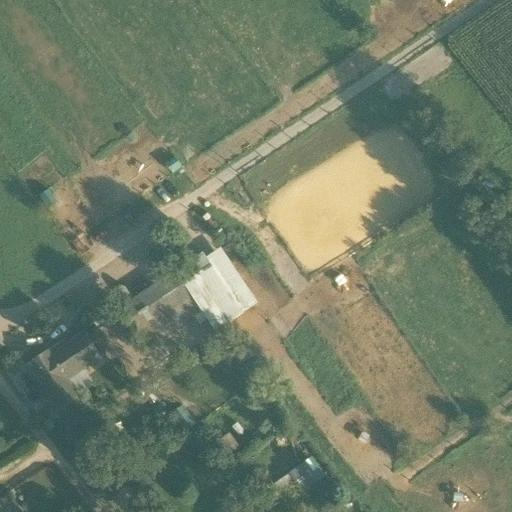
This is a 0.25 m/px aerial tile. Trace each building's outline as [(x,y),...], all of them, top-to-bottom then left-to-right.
[(206,260),(225,288),(238,279),(219,251),(206,260)] [(215,334),(243,315),(225,288),(206,260),(202,255),(177,272),(194,297),(191,299),(200,312),(215,334)] [(126,326),(134,337),(191,299),(194,297),(177,272),(117,313),(124,322),(121,325),(123,328),(126,326)] [(256,306),(238,279),(225,288),(243,315),(256,306)] [(173,330),(200,312),(191,299),(134,337),(141,349),(172,329),(173,330)] [(29,366),(60,412),(78,400),(66,382),(100,359),(84,335),(49,358),(47,354),(29,366)] [(103,436),(78,400),(60,412),(86,448),(103,436)] [(273,488),(288,505),(324,474),(309,457),(273,488)] [(0,502),(0,511),(10,511),(3,501),(0,502)]
